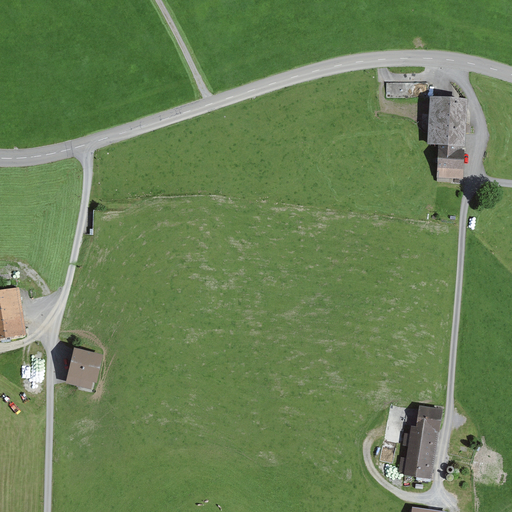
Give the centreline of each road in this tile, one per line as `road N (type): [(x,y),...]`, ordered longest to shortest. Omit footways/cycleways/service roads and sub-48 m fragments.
road 1 (tertiary): [(511,75),(453,60),(333,66),(84,145),(0,158)]
road 2 (track): [(47,511),(56,331),(86,195),(84,145)]
